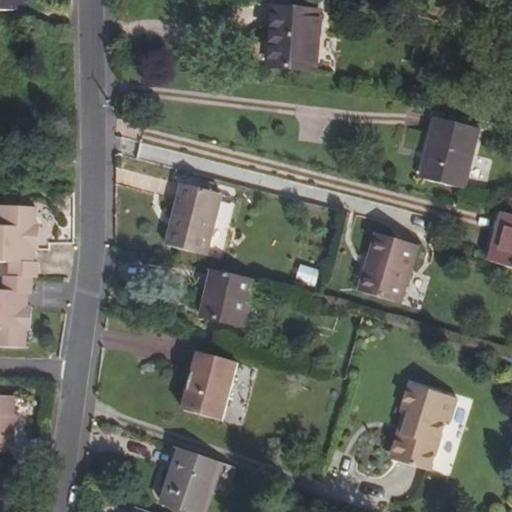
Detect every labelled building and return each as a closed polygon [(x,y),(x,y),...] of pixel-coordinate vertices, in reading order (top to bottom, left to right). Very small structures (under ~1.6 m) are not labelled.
[(0,0),(0,11),(23,11),(22,0),(0,0)] [(272,65),(315,68),(319,14),(276,11),(272,65)] [(423,180),(464,189),(479,129),(439,118),(423,180)] [(162,247),(202,258),(220,193),(180,182),(162,247)] [(10,278),(9,283),(37,285),(38,279),(42,279),(43,265),(39,265),(40,251),(41,228),(42,210),(0,207),(0,262),(16,263),(15,279),(10,278)] [(511,218),(499,267),(511,270),(511,218)] [(357,293),(399,305),(417,247),(374,235),(357,293)] [(298,280),(317,285),(320,270),(302,266),(298,280)] [(255,280),(215,271),(204,318),(243,327),(255,280)] [(37,285),(9,283),(9,292),(0,291),(0,348),(29,350),(31,331),(32,310),(33,295),(37,295),(37,285)] [(201,377),(240,386),(245,366),(207,356),(201,377)] [(215,397),(235,402),(240,386),(201,377),(197,393),(215,397)] [(385,411),(383,418),(387,421),(385,431),(378,434),(373,451),(377,457),(404,466),(410,462),(424,417),(428,418),(435,395),(391,381),(382,409),(385,411)] [(230,423),(235,402),(215,397),(197,393),(191,412),(230,423)] [(0,453),(17,454),(17,430),(18,418),(19,398),(0,397),(0,453)] [(387,421),(383,418),(378,434),(385,431),(387,421)] [(205,511),(222,462),(183,449),(164,505),(184,511),(205,511)]
